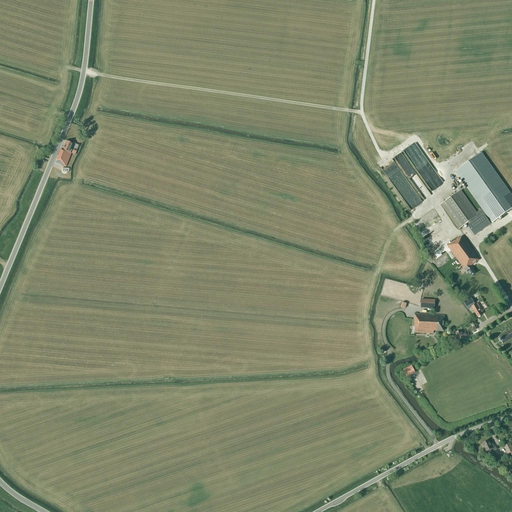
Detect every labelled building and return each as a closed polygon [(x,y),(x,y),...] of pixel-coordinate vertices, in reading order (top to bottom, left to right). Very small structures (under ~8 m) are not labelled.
[(72,144),(66,141),(62,150),(60,150),(56,163),(66,167),(71,153),(70,153),(71,150),(70,149),(72,144)] [(456,171),(483,209),(477,213),(461,191),(441,204),(459,229),(466,224),(474,236),(511,208),(511,197),(481,153),(456,171)] [(390,180),(398,191),(401,189),(393,178),(390,180)] [(421,232),(424,238),(431,235),(427,228),(421,232)] [(480,260),(466,240),(463,236),(459,239),(458,238),(447,246),(462,267),(463,266),(471,277),(476,274),(471,268),(470,266),(480,260)] [(471,297),(464,301),(468,309),(472,307),(474,311),(478,318),(482,315),(481,313),(483,312),(477,304),(475,305),(471,297)] [(420,300),(420,308),(434,308),(434,301),(420,300)] [(444,331),(444,316),(415,314),(414,326),(415,326),(414,333),(433,334),(433,331),(444,331)] [(511,338),(511,329),(498,337),(499,338),(500,339),(499,340),(500,343),(501,342),(502,344),(503,344),(504,344),(511,338)] [(464,337),(468,336),(466,331),(462,333),(461,331),(455,333),(459,340),(464,338),(464,337)] [(412,366),(403,370),(406,377),(415,373),(412,366)] [(490,443),(488,441),(482,444),(482,445),(481,445),(483,449),(484,448),(486,452),(490,450),(491,453),(496,450),(493,443),(492,444),(491,443),(490,443)]
